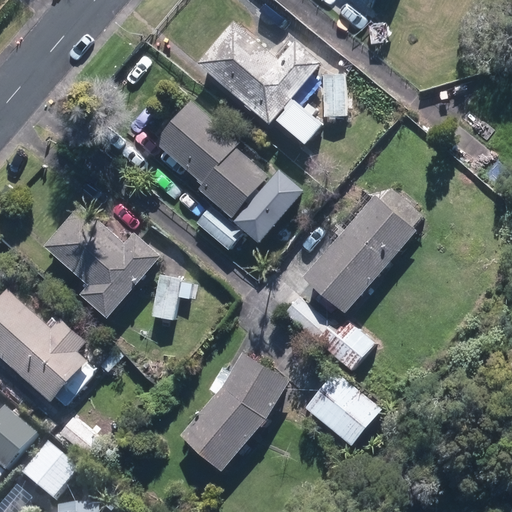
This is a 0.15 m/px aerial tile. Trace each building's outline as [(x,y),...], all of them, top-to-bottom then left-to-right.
[(241,22),(205,64),(277,126),(331,64),(302,40),(285,60),(241,22)] [(351,75),(328,76),(329,117),(352,117),(351,75)] [(331,125),(304,102),(286,122),(313,145),(331,125)] [(247,143),(198,103),(162,145),(212,186),(207,191),(242,221),(278,177),(243,149),(247,143)] [(313,193),(288,172),(243,223),(268,245),(313,193)] [(380,195),(309,277),(353,314),(423,232),(380,195)] [(115,319),(169,257),(141,233),(132,244),(87,206),(52,248),(97,286),(88,296),(115,319)] [(216,206),(202,223),(234,251),(249,234),(216,206)] [(185,276),(169,274),(166,299),(158,298),(157,316),(181,319),(185,276)] [(0,349),(60,403),(97,361),(88,353),(95,344),(67,320),(59,329),(15,290),(0,306),(0,349)] [(337,324),(305,297),(290,313),(358,372),(381,345),(352,319),(341,333),(334,327),(337,324)] [(249,356),(233,385),(188,435),(229,472),(274,421),(296,381),(249,356)] [(342,373),(312,408),(356,446),(386,410),(342,373)] [(88,406),(65,434),(98,461),(121,433),(88,406)] [(44,438),(11,409),(0,421),(0,464),(12,475),(44,438)] [(62,504),(88,471),(54,445),(28,477),(62,504)]
